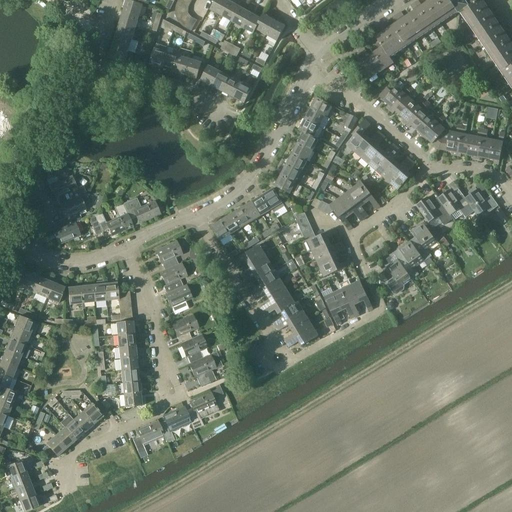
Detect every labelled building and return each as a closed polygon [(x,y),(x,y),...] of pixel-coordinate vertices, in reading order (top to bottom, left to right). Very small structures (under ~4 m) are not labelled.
[(127,0),(126,0),(123,12),(139,16),(142,4),(127,0)] [(169,0),(166,8),(170,10),(174,2),(170,0),(169,0)] [(215,0),(210,10),(219,15),(227,0),(226,0),(215,0)] [(227,0),(219,15),(230,21),(238,6),(227,0)] [(455,15),(457,13),(468,4),(466,0),(455,0),(454,1),(453,0),(431,0),(433,1),(424,7),(418,0),(410,6),(415,13),(407,19),(402,11),(394,17),(399,24),(390,30),(385,23),(377,28),(382,36),(378,39),(389,55),(447,15),(449,18),(455,15)] [(474,0),(473,0),(468,4),(457,13),(460,13),(465,22),(469,20),(511,83),(511,48),(511,46),(511,45),(511,32),(505,38),(499,29),(506,24),(501,16),(494,21),(488,12),(495,7),(492,3),(485,8),(479,0),(476,2),(474,0)] [(188,12),(189,7),(177,3),(176,5),(176,8),(175,11),(177,16),(188,12)] [(230,21),(241,27),(249,12),(238,6),(230,21)] [(123,12),(119,23),(135,28),(139,16),(123,12)] [(151,20),(155,21),(159,23),(162,14),(153,12),(151,20)] [(188,13),(188,12),(177,16),(177,18),(179,21),(181,24),(184,26),(185,27),(192,17),(188,13)] [(253,33),(255,29),(261,19),(260,18),(249,12),(241,27),(253,33)] [(266,35),(274,20),(263,14),(260,18),(261,19),(255,29),(266,35)] [(197,20),(192,17),(185,27),(191,31),(197,20)] [(163,20),(161,28),(172,34),(173,31),(175,26),(163,20)] [(285,26),(274,20),(266,35),(277,41),(285,26)] [(119,23),(116,35),(132,40),(135,28),(119,23)] [(181,35),(183,30),(175,26),(173,31),(181,35)] [(208,40),(210,36),(202,32),(200,36),(208,40)] [(195,42),(197,38),(190,34),(187,38),(195,42)] [(116,35),(113,46),(128,51),(132,40),(116,35)] [(218,40),(210,36),(208,40),(216,45),(218,40)] [(205,42),(197,38),(195,42),(203,46),(205,42)] [(374,52),(385,69),(394,63),(389,55),(378,39),(374,41),(379,49),(374,52)] [(231,49),(233,45),(225,41),(223,45),(231,49)] [(161,68),(167,51),(168,47),(157,43),(150,64),(161,68)] [(241,49),(233,45),(231,49),(239,53),(241,49)] [(128,51),(113,46),(109,58),(125,63),(128,51)] [(360,51),(377,74),(385,69),(374,52),(370,55),(365,48),(360,51)] [(167,51),(161,68),(173,71),(178,55),(180,50),(174,49),(172,53),(167,51)] [(231,49),(228,53),(237,57),(239,53),(231,49)] [(242,55),(250,59),(252,55),(244,51),(242,55)] [(368,80),(377,74),(360,51),(357,53),(361,60),(357,64),(368,80)] [(178,55),(173,71),(184,75),(189,58),(178,55)] [(189,58),(184,75),(196,79),(201,62),(189,58)] [(238,62),(246,66),(249,62),(240,58),(238,62)] [(258,58),(255,62),(263,66),(266,62),(258,58)] [(211,86),(219,71),(208,65),(201,80),(211,86)] [(252,69),(260,73),(262,69),(254,65),(252,69)] [(222,92),(230,77),(219,71),(211,86),(222,92)] [(233,97),(241,82),(230,77),(222,92),(233,97)] [(252,88),(241,82),(233,97),(244,103),(252,88)] [(386,107),(389,111),(410,87),(406,84),(400,91),(395,87),(391,92),(386,88),(378,97),(388,105),(386,107)] [(394,111),(399,115),(412,101),(407,97),(413,90),(410,87),(389,111),(392,113),(394,111)] [(316,98),(310,109),(325,117),(331,106),(316,98)] [(402,122),(406,125),(426,101),(423,98),(417,105),(412,101),(399,115),(404,120),(402,122)] [(411,126),(415,129),(428,115),(424,111),(429,104),(426,101),(406,125),(409,128),(411,126)] [(320,127),(325,117),(310,109),(305,119),(320,127)] [(418,136),(421,139),(442,115),(439,113),(433,120),(428,115),(415,129),(420,134),(418,136)] [(349,115),(343,126),(351,130),(357,119),(349,115)] [(427,139),(438,149),(443,138),(440,135),(445,130),(440,125),(446,118),(442,115),(421,139),(425,142),(427,139)] [(314,137),(320,127),(305,119),(299,130),(303,133),(314,138),(314,137)] [(346,145),(354,151),(367,137),(363,133),(370,125),(364,120),(351,134),(354,136),(346,145)] [(444,138),(443,138),(438,149),(452,152),(451,155),(456,156),(462,125),(457,124),(456,133),(450,132),(448,139),(444,138)] [(467,126),(462,125),(456,156),(461,157),(461,154),(467,155),(470,136),(465,135),(467,126)] [(476,137),(470,136),(467,155),(473,157),(472,160),(477,160),(483,130),(478,129),(476,137)] [(488,131),(483,130),(477,160),(482,162),(482,158),(488,160),(492,140),(486,139),(488,131)] [(340,139),(344,141),(349,134),(345,131),(340,139)] [(370,140),(367,137),(354,151),(361,158),(382,135),(378,131),(370,140)] [(319,140),(314,137),(314,138),(303,133),(297,143),(313,151),(319,140)] [(498,142),(492,140),(488,160),(494,161),(494,164),(498,165),(505,134),(500,133),(498,142)] [(369,164),(382,150),(378,146),(385,138),(382,135),(361,158),(369,164)] [(339,148),(344,141),(340,139),(335,146),(339,148)] [(307,162),(313,151),(297,143),(292,154),(307,162)] [(385,153),(382,150),(369,164),(376,171),(397,148),(393,145),(385,153)] [(400,151),(397,148),(376,171),(383,178),(396,163),(393,160),(400,151)] [(327,159),(331,161),(336,153),(331,151),(327,159)] [(301,173),(307,162),(292,154),(286,164),(301,173)] [(400,166),(396,163),(383,178),(390,184),(411,161),(408,157),(400,166)] [(327,169),(331,161),(327,159),(323,167),(327,169)] [(414,163),(411,161),(390,184),(398,191),(411,176),(407,173),(415,164),(414,163)] [(296,183),(301,173),(286,164),(281,175),(296,183)] [(332,167),(329,172),(334,175),(337,170),(332,167)] [(316,181),(320,183),(324,174),(320,172),(316,181)] [(298,184),(296,183),(281,175),(275,186),(292,195),(298,184)] [(72,176),(50,185),(56,199),(57,198),(60,205),(73,199),(86,194),(83,186),(77,189),(72,176)] [(316,190),(320,183),(316,181),(312,188),(316,190)] [(324,182),(320,190),(324,192),(328,184),(324,182)] [(361,182),(353,188),(365,204),(370,201),(376,210),(380,207),(361,182)] [(472,206),(471,206),(478,216),(487,209),(490,213),(500,205),(492,195),(485,200),(475,187),(469,192),(471,194),(466,197),(464,195),(472,206)] [(365,204),(353,188),(345,194),(364,219),(368,216),(362,207),(365,204)] [(263,196),(272,210),(274,213),(284,207),(282,203),(274,189),(263,196)] [(472,206),(464,195),(458,199),(450,189),(439,197),(438,196),(438,197),(449,213),(451,216),(460,209),(462,213),(471,206),(472,206)] [(310,201),(315,193),(310,191),(306,199),(310,201)] [(86,194),(73,199),(60,205),(59,205),(64,218),(53,223),(56,231),(74,223),(82,220),(78,213),(85,210),(83,205),(90,203),(86,194)] [(364,219),(345,194),(337,200),(349,216),(354,213),(361,222),(364,219)] [(253,202),(261,216),(272,210),(263,196),(253,202)] [(449,213),(438,197),(431,201),(428,196),(416,205),(429,223),(438,217),(440,220),(444,225),(453,219),(451,216),(449,213)] [(128,201),(122,204),(129,220),(136,217),(139,224),(160,214),(154,201),(141,207),(137,198),(129,202),(128,201)] [(349,216),(337,200),(330,206),(321,202),(318,209),(328,215),(333,211),(348,231),(352,228),(346,219),(349,216)] [(242,208),(251,222),(261,216),(253,202),(242,208)] [(129,220),(122,204),(114,207),(119,217),(106,224),(103,217),(101,212),(94,215),(102,232),(108,230),(111,236),(132,226),(129,220)] [(290,207),(296,213),(299,211),(293,204),(290,207)] [(232,214),(241,228),(251,222),(242,208),(232,214)] [(500,209),(495,212),(504,224),(508,220),(500,209)] [(294,215),(296,220),(306,216),(303,210),(294,215)] [(222,220),(230,235),(241,228),(232,214),(222,220)] [(96,235),(102,232),(94,215),(88,217),(96,235)] [(296,220),(298,226),(308,222),(306,216),(296,220)] [(230,235),(222,220),(212,226),(223,246),(234,240),(230,235)] [(298,226),(301,231),(311,227),(308,222),(298,226)] [(74,223),(56,231),(54,232),(59,245),(80,236),(74,223)] [(418,240),(413,244),(424,260),(431,255),(426,249),(437,241),(424,223),(412,232),(418,240)] [(270,230),(272,234),(280,229),(277,225),(270,230)] [(301,231),(303,237),(313,233),(311,227),(301,231)] [(307,241),(312,251),(330,243),(328,238),(338,233),(336,228),(316,238),(307,241)] [(265,238),(272,234),(270,230),(262,234),(265,238)] [(307,241),(316,238),(313,233),(303,237),(306,242),(307,241)] [(249,242),(252,246),(259,241),(257,238),(249,242)] [(424,260),(413,244),(412,241),(399,250),(406,259),(401,262),(400,263),(411,278),(417,274),(413,267),(424,260)] [(165,271),(178,265),(175,258),(182,255),(176,242),(155,251),(161,264),(162,263),(165,271)] [(244,251),(252,246),(249,242),(242,247),(244,251)] [(316,259),(344,246),(342,242),(331,247),(330,243),(312,251),(316,259)] [(245,260),(247,264),(264,254),(259,245),(233,261),(235,266),(245,260)] [(320,268),(338,260),(336,256),(346,251),(344,246),(316,259),(320,268)] [(228,254),(231,259),(238,254),(236,250),(228,254)] [(240,274),(243,279),(270,263),(264,254),(247,264),(250,269),(240,274)] [(424,260),(428,265),(433,262),(429,256),(424,260)] [(338,260),(320,268),(324,278),(352,265),(350,260),(340,264),(338,260)] [(402,284),(411,278),(400,263),(401,262),(399,260),(387,268),(393,278),(388,281),(388,284),(393,292),(396,293),(402,289),(403,286),(402,284)] [(255,277),(258,281),(275,271),(270,263),(243,279),(245,283),(255,277)] [(169,293),(183,287),(179,279),(186,277),(181,264),(178,265),(165,271),(160,273),(165,286),(166,285),(169,293)] [(12,268),(7,280),(13,282),(12,284),(23,289),(30,273),(19,269),(18,271),(12,268)] [(275,271),(258,281),(260,285),(251,291),(253,295),(280,279),(275,271)] [(30,273),(23,289),(34,294),(41,278),(30,273)] [(41,278),(34,294),(45,299),(52,283),(41,278)] [(280,279),(253,295),(255,299),(265,293),(268,298),(285,288),(280,279)] [(105,301),(103,284),(103,281),(96,282),(96,285),(92,285),(94,302),(105,301)] [(360,281),(351,285),(359,303),(364,301),(369,311),(373,309),(360,281)] [(52,283),(45,299),(57,304),(64,288),(52,283)] [(117,299),(117,296),(117,291),(116,283),(103,284),(105,301),(117,299)] [(84,303),(94,302),(92,285),(80,287),(82,303),(84,303)] [(351,285),(342,289),(355,317),(359,315),(355,305),(359,303),(351,285)] [(183,287),(169,293),(165,295),(170,308),(171,307),(174,315),(187,309),(184,302),(191,299),(186,286),(183,287)] [(69,305),(82,303),(80,287),(67,288),(69,305)] [(285,288),(268,298),(271,302),(261,308),(263,312),(290,296),(285,288)] [(342,289),(333,293),(341,311),(346,309),(351,319),(355,317),(342,289)] [(208,305),(216,301),(212,293),(205,296),(208,305)] [(341,311),(333,293),(324,298),(337,326),(342,324),(337,313),(341,311)] [(278,315),(281,313),(295,305),(294,304),(290,296),(263,312),(266,316),(276,310),(278,315)] [(7,302),(6,301),(4,306),(5,306),(5,307),(13,310),(15,306),(7,302)] [(274,323),(276,327),(303,311),(297,302),(294,304),(295,305),(281,313),(283,317),(274,323)] [(303,311),(276,327),(278,331),(288,325),(291,330),(308,319),(303,311)] [(178,337),(181,344),(191,339),(188,332),(197,328),(192,315),(171,324),(177,338),(178,337)] [(19,317),(14,328),(29,335),(34,323),(19,317)] [(284,339),(286,344),(313,328),(308,319),(291,330),(293,334),(284,339)] [(115,323),(117,336),(133,334),(132,321),(115,323)] [(29,335),(14,328),(10,340),(25,346),(29,335)] [(318,336),(313,328),(286,344),(289,348),(298,342),(301,346),(318,336)] [(135,346),(133,334),(117,336),(118,347),(135,346)] [(187,357),(190,364),(202,359),(199,351),(206,348),(200,335),(191,339),(181,344),(180,345),(185,358),(187,357)] [(10,340),(5,351),(21,357),(25,346),(10,340)] [(136,358),(135,346),(118,347),(119,359),(136,358)] [(5,351),(1,362),(16,368),(21,357),(5,351)] [(202,359),(190,364),(189,365),(194,378),(196,377),(200,387),(210,383),(206,372),(221,366),(216,353),(202,359)] [(137,370),(136,358),(119,359),(120,371),(137,370)] [(16,368),(1,362),(0,363),(0,374),(12,379),(16,368)] [(138,381),(137,370),(120,371),(121,383),(138,381)] [(0,388),(1,388),(8,391),(8,390),(12,379),(0,374),(0,388)] [(140,393),(138,381),(121,383),(123,395),(140,393)] [(220,384),(209,389),(211,392),(213,398),(224,394),(220,384)] [(17,394),(8,390),(8,391),(1,388),(0,388),(0,400),(12,406),(17,394)] [(192,408),(185,411),(190,422),(194,430),(203,426),(198,413),(216,405),(213,398),(211,392),(198,397),(197,397),(195,398),(195,399),(188,401),(192,408)] [(141,406),(140,393),(123,395),(124,408),(141,406)] [(57,401),(54,398),(47,404),(50,407),(57,401)] [(104,399),(100,402),(106,409),(110,406),(104,399)] [(0,413),(8,417),(12,406),(0,400),(0,413)] [(91,403),(82,411),(93,424),(103,416),(91,403)] [(158,421),(157,421),(163,435),(167,444),(175,440),(171,431),(190,422),(185,411),(184,408),(163,417),(165,421),(159,424),(158,421)] [(82,411),(73,419),(84,432),(93,424),(82,411)] [(84,432),(73,419),(69,415),(60,423),(64,427),(75,440),(84,432)] [(143,444),(163,435),(157,421),(136,431),(139,437),(133,440),(141,459),(148,456),(143,444)] [(55,435),(66,448),(75,440),(64,427),(55,435)] [(66,448),(55,435),(45,443),(57,456),(66,448)] [(9,478),(25,472),(21,461),(5,467),(9,478)] [(29,483),(25,472),(9,478),(13,490),(29,483)] [(29,483),(13,490),(14,491),(15,491),(18,501),(34,495),(29,483)] [(34,495),(18,501),(22,511),(23,511),(41,506),(38,498),(35,499),(34,495)]
